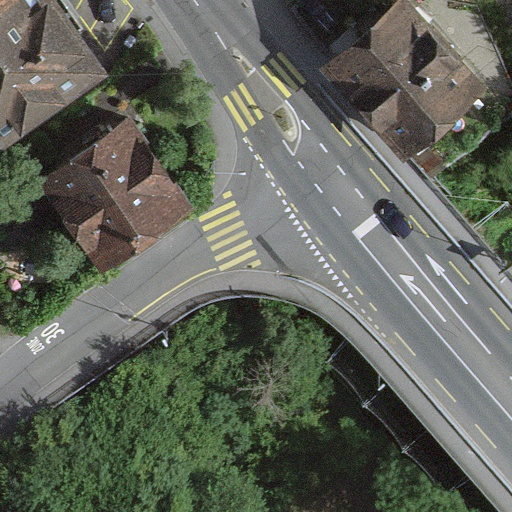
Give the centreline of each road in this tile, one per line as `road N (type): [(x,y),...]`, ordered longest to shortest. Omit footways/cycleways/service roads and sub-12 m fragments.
road 1 (residential): [(335,172),(99,325),(0,400)]
road 2 (secondary): [(511,383),(335,172)]
road 3 (secondary): [(335,172),(197,0)]
